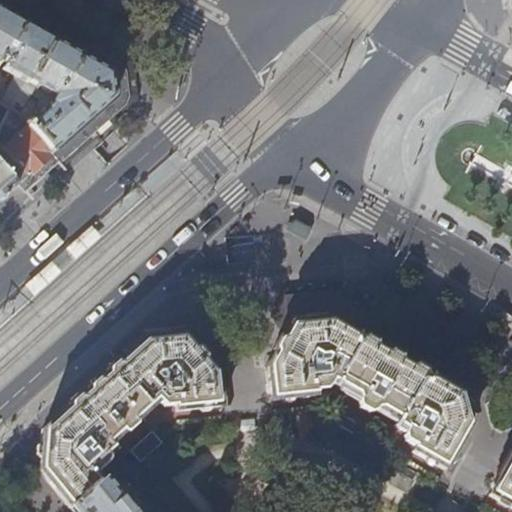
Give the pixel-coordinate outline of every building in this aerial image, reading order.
[(24,26),(0,12),(0,61),(5,64),(3,69),(2,69),(1,71),(14,78),(0,101),(0,105),(9,111),(26,81),(29,83),(53,42),(24,26)] [(26,81),(9,111),(11,111),(18,115),(29,128),(53,154),(53,153),(87,123),(101,110),(113,99),(110,75),(87,62),(53,42),(29,83),(26,81)] [(0,163),(9,155),(8,153),(8,149),(9,146),(29,128),(18,115),(11,111),(0,130),(0,200),(1,200),(17,185),(0,165),(0,163)] [(8,149),(8,153),(9,155),(0,163),(0,165),(17,185),(33,172),(53,154),(29,128),(9,146),(8,149)] [(90,226),(64,249),(73,260),(100,236),(90,226)] [(23,285),(33,297),(60,273),(50,262),(23,285)] [(412,452),(445,472),(470,426),(461,394),(393,355),(330,320),(290,324),(266,368),(270,402),(315,397),(315,391),(325,389),(330,383),(360,400),(358,403),(360,408),(368,413),(374,411),(375,409),(397,421),(394,426),(405,433),(404,436),(405,440),(415,446),(412,452)] [(49,483),(69,508),(102,483),(95,475),(108,464),(108,459),(115,453),(110,447),(126,433),(127,433),(135,426),(135,424),(158,402),(160,405),(162,404),(164,407),(176,406),(176,413),(221,407),(217,374),(184,336),(144,340),(98,382),(43,432),(39,472),(49,483)] [(511,453),(488,496),(511,509),(511,453)] [(390,483),(404,491),(409,482),(395,474),(390,483)] [(102,483),(69,508),(72,511),(142,511),(138,507),(136,509),(126,497),(123,498),(110,482),(105,481),(102,483)]
